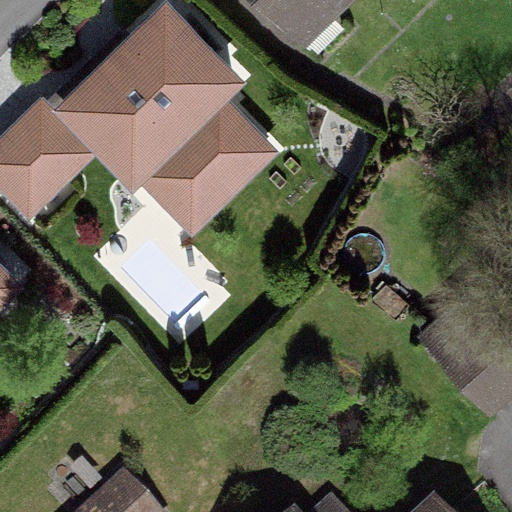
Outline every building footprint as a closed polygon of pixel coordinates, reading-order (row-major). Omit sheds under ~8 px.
[(269,0),(291,22),(309,4),(319,8),(328,0),(269,0)] [(210,95),(229,77),(161,7),(61,105),(129,174),(161,143),(213,196),(262,149),(210,95)] [(38,103),(0,139),(0,183),(25,209),(85,151),(38,103)] [(441,315),(418,335),(484,410),(511,385),(511,305),(467,345),(441,315)] [(151,511),(121,479),(84,511),(151,511)]
